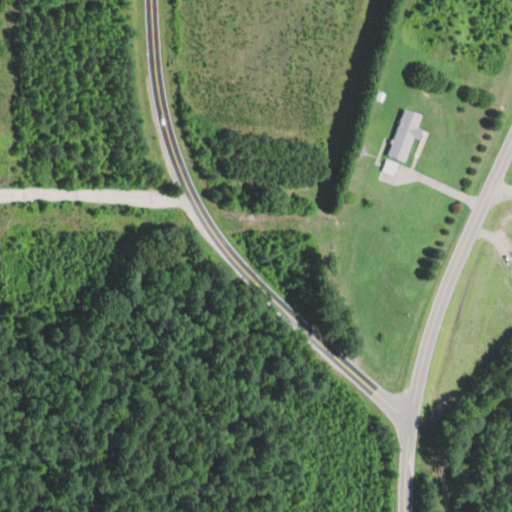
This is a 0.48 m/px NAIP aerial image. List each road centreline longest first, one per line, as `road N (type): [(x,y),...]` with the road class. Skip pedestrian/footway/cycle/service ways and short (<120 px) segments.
road 1 (tertiary): [(410,421),(337,365),(226,251),(192,197),(164,127),(150,0)]
road 2 (secondary): [(404,511),(419,373),(487,191)]
road 3 (residential): [(0,198),(192,197)]
